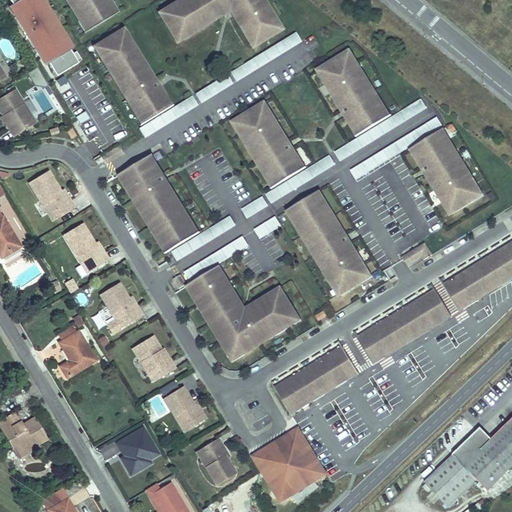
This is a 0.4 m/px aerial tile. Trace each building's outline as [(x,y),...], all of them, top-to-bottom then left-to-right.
[(9,0),(12,3),(7,7),(43,65),(46,63),(56,79),(78,66),(67,49),(71,45),(43,0),(9,0)] [(65,0),(86,35),(119,16),(109,0),(65,0)] [(158,14),(177,44),(197,31),(195,27),(213,16),(215,20),(229,11),(240,29),(244,27),(248,34),(244,36),(250,45),(256,41),(258,45),(282,30),(274,18),(270,20),(266,13),(270,11),(263,0),(259,0),(256,2),(254,0),(190,0),(181,5),(179,1),(158,14)] [(270,11),(266,13),(270,20),(274,18),(270,11)] [(213,16),(195,27),(197,31),(215,20),(213,16)] [(244,27),(240,29),(244,36),(248,34),(244,27)] [(123,30),(119,33),(123,40),(128,38),(123,30)] [(119,33),(98,45),(103,53),(98,56),(109,74),(114,72),(119,80),(115,83),(137,119),(141,116),(146,123),(168,110),(163,102),(167,100),(144,64),(140,67),(135,58),(139,56),(128,38),(123,40),(119,33)] [(286,39),(290,48),(301,43),(297,34),(286,39)] [(98,45),(93,48),(98,56),(103,53),(98,45)] [(139,56),(135,58),(140,67),(144,64),(139,56)] [(343,56),(319,71),(326,83),(329,82),(335,90),(332,92),(354,127),(357,125),(362,133),(384,120),(380,112),(384,110),(362,73),(358,76),(352,67),(356,65),(351,56),(345,60),(343,56)] [(356,65),(352,67),(358,76),(362,73),(356,65)] [(39,68),(29,72),(36,90),(46,85),(39,68)] [(114,72),(109,74),(115,83),(119,80),(114,72)] [(279,89),(296,121),(304,116),(303,115),(310,111),(307,106),(319,99),(306,74),(279,89)] [(332,92),(335,90),(329,82),(326,83),(332,92)] [(14,91),(0,100),(0,111),(4,118),(7,116),(14,128),(10,131),(14,138),(28,130),(24,124),(32,119),(14,91)] [(193,97),(182,103),(186,111),(197,106),(193,97)] [(400,111),(403,121),(427,112),(424,102),(400,111)] [(274,178),(278,185),(301,171),(296,163),(299,161),(277,126),(273,128),(268,120),(272,117),(264,104),(240,119),(242,123),(236,127),(242,136),(246,133),(251,142),(247,144),(270,180),(274,178)] [(384,110),(380,112),(384,120),(389,117),(384,110)] [(4,118),(2,119),(10,131),(14,128),(7,116),(4,118)] [(141,116),(137,119),(141,126),(146,123),(141,116)] [(277,126),(272,117),(268,120),(273,128),(277,126)] [(32,119),(24,124),(28,130),(35,125),(32,119)] [(145,138),(166,127),(162,119),(141,130),(145,138)] [(354,127),(359,135),(362,133),(357,125),(354,127)] [(71,129),(67,132),(72,140),(76,137),(71,129)] [(442,130),(437,132),(441,139),(446,137),(442,130)] [(420,153),(417,156),(438,191),(443,189),(448,197),(444,200),(451,213),(475,198),(473,194),(479,191),(473,182),(469,184),(464,176),(468,173),(446,137),(441,139),(437,132),(415,146),(420,153)] [(242,136),(247,144),(251,142),(246,133),(242,136)] [(374,133),(335,150),(340,160),(378,143),(374,133)] [(123,154),(120,147),(103,157),(106,163),(123,154)] [(229,155),(236,171),(243,168),(236,152),(229,155)] [(331,157),(316,166),(321,175),(336,166),(331,157)] [(147,160),(125,173),(129,181),(125,183),(147,220),(151,217),(157,225),(152,228),(164,246),(168,243),(173,251),(193,238),(188,230),(193,227),(182,209),(178,212),(172,203),(176,201),(154,165),(151,167),(147,160)] [(304,169),(299,161),(296,163),(301,171),(304,169)] [(357,168),(352,173),(359,180),(364,175),(357,168)] [(48,173),(29,184),(49,216),(56,211),(60,218),(74,210),(70,202),(67,204),(60,193),(48,173)] [(125,173),(120,176),(125,183),(129,181),(125,173)] [(473,182),(468,173),(464,176),(469,184),(473,182)] [(249,174),(239,180),(253,200),(262,194),(249,174)] [(274,178),(270,180),(274,188),(278,185),(274,178)] [(438,191),(444,200),(448,197),(443,189),(438,191)] [(63,191),(60,193),(67,204),(70,202),(63,191)] [(318,192),(313,195),(318,203),(323,200),(318,192)] [(332,282),(340,294),(364,280),(362,276),(368,272),(362,263),(358,266),(354,259),(358,256),(338,225),(335,227),(330,220),(334,218),(323,200),(318,203),(313,195),(293,208),(297,215),(293,218),(304,236),(308,234),(312,241),(308,243),(327,273),(331,271),(336,279),(332,282)] [(248,219),(269,207),(264,197),(242,209),(248,219)] [(176,201),(172,203),(178,212),(182,209),(176,201)] [(288,210),(293,218),(297,215),(293,208),(288,210)] [(21,248),(0,211),(0,256),(1,259),(21,248)] [(56,211),(49,216),(53,222),(60,218),(56,211)] [(151,217),(147,220),(152,228),(157,225),(151,217)] [(200,235),(205,244),(236,227),(231,218),(200,235)] [(261,240),(282,227),(276,218),(255,230),(261,240)] [(82,226),(64,237),(83,268),(90,264),(94,270),(108,262),(104,255),(101,257),(94,245),(82,226)] [(193,227),(188,230),(193,238),(197,235),(193,227)] [(287,258),(296,255),(290,236),(281,239),(287,258)] [(456,308),(511,272),(511,241),(442,285),(456,308)] [(168,243),(164,246),(168,253),(173,251),(168,243)] [(403,257),(408,265),(423,256),(425,260),(433,255),(425,243),(403,257)] [(97,244),(94,245),(101,257),(104,255),(97,244)] [(90,264),(83,268),(87,274),(94,270),(90,264)] [(227,276),(233,273),(229,265),(223,268),(227,276)] [(390,268),(384,271),(391,281),(396,277),(390,268)] [(215,271),(192,285),(196,292),(193,294),(200,306),(204,304),(208,311),(205,314),(212,326),(216,323),(220,330),(216,333),(230,355),(238,350),(242,356),(277,334),(275,330),(283,324),(286,329),(295,323),(291,317),(295,315),(281,291),(268,299),(270,303),(262,308),(259,304),(245,312),(241,315),(238,309),(242,307),(235,295),(231,297),(227,290),(230,288),(223,276),(219,278),(215,271)] [(327,273),(332,282),(336,279),(331,271),(327,273)] [(459,312),(511,279),(511,272),(456,308),(459,312)] [(181,276),(174,281),(179,290),(187,286),(181,276)] [(70,291),(77,287),(72,280),(66,284),(70,291)] [(119,285),(101,296),(117,323),(124,319),(128,326),(142,317),(138,310),(135,311),(128,300),(119,285)] [(371,360),(449,312),(435,290),(357,338),(371,360)] [(131,299),(128,300),(135,311),(138,310),(131,299)] [(268,299),(259,304),(262,308),(270,303),(268,299)] [(316,316),(319,321),(327,317),(324,311),(316,316)] [(374,365),(452,317),(449,312),(371,360),(372,362),(374,365)] [(79,328),(85,325),(79,316),(73,319),(79,328)] [(124,319),(117,323),(121,330),(128,326),(124,319)] [(283,324),(275,330),(277,334),(286,329),(283,324)] [(72,367),(60,374),(67,384),(98,366),(80,337),(61,348),(72,367)] [(153,338),(133,350),(150,377),(157,373),(161,379),(175,371),(171,364),(169,365),(161,352),(153,338)] [(50,356),(61,351),(57,343),(47,349),(50,356)] [(289,411),(356,370),(342,347),(276,389),(289,411)] [(212,364),(216,361),(208,348),(203,351),(212,364)] [(238,350),(230,355),(234,361),(242,356),(238,350)] [(163,351),(161,352),(169,365),(171,364),(163,351)] [(292,416),(359,374),(358,371),(356,370),(289,411),(290,412),(292,416)] [(157,373),(150,377),(155,383),(161,379),(157,373)] [(183,389),(165,400),(181,427),(188,423),(192,430),(206,421),(202,414),(199,415),(192,404),(183,389)] [(195,402),(192,404),(199,415),(202,414),(195,402)] [(0,423),(0,426),(14,448),(22,444),(25,448),(35,442),(34,440),(38,437),(42,443),(50,439),(37,418),(25,425),(17,412),(0,423)] [(188,423),(181,427),(185,434),(192,430),(188,423)] [(511,424),(480,455),(462,472),(451,461),(422,488),(444,511),(448,511),(475,487),(486,497),(511,472),(511,424)] [(146,427),(117,443),(125,457),(120,459),(130,477),(154,463),(152,459),(161,454),(146,427)] [(299,432),(290,437),(299,452),(303,457),(307,454),(303,449),(308,446),(299,432)] [(290,437),(256,459),(275,490),(289,482),(296,494),(325,475),(308,446),(303,449),(307,454),(303,457),(299,452),(290,437)] [(218,440),(204,449),(208,456),(202,460),(218,486),(237,476),(227,460),(221,449),(223,448),(218,440)] [(22,444),(14,448),(20,457),(37,447),(35,442),(25,448),(22,444)] [(451,461),(462,472),(480,455),(470,444),(451,461)] [(223,448),(221,449),(227,460),(230,459),(223,448)] [(204,449),(197,453),(202,460),(208,456),(204,449)] [(167,463),(155,470),(162,481),(174,474),(167,463)] [(190,511),(172,482),(157,491),(170,511),(190,511)] [(289,482),(275,490),(282,502),(296,494),(289,482)] [(78,511),(66,491),(46,503),(51,511),(78,511)]
